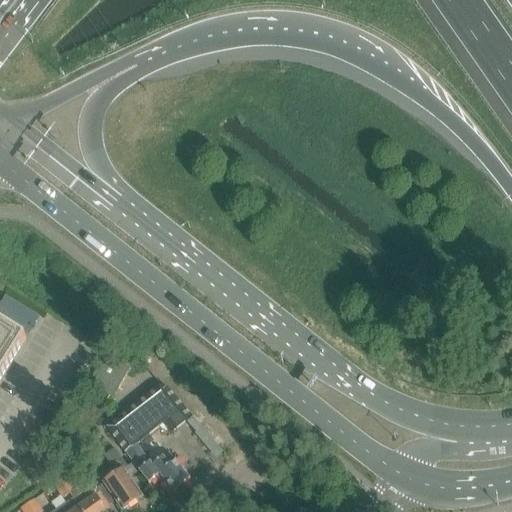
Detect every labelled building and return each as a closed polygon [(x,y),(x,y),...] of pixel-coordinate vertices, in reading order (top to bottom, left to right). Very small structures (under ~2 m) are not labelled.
[(6,297),(0,306),(0,317),(29,335),(36,324),(39,318),(6,297)] [(0,384),(26,342),(0,325),(0,384)] [(107,356),(89,384),(113,400),(131,371),(107,356)] [(173,494),(190,480),(169,454),(153,467),(150,464),(137,446),(164,425),(171,434),(192,418),(167,388),(160,388),(108,429),(139,473),(149,485),(157,478),(161,484),(164,482),(173,494)] [(117,476),(104,485),(105,485),(116,502),(123,511),(125,511),(128,511),(132,508),(133,505),(142,499),(124,471),(128,468),(115,450),(104,458),(117,476)] [(61,483),(70,495),(76,491),(68,478),(61,483)] [(61,483),(55,487),(64,499),(70,495),(61,483)] [(106,511),(105,510),(116,502),(105,485),(97,490),(94,486),(73,501),(81,511),(106,511)] [(81,511),(73,501),(57,511),(81,511)] [(28,506),(31,511),(41,511),(34,502),(28,506)]
